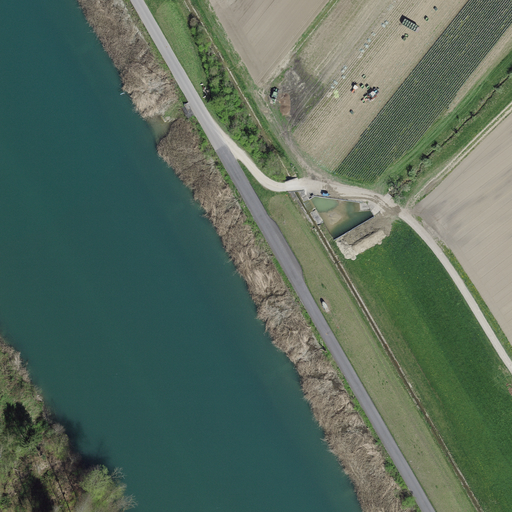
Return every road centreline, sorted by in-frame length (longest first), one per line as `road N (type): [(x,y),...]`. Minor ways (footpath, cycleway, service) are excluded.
road 1 (unclassified): [(429,511),(140,0)]
road 2 (track): [(218,139),(274,186),(330,186),(403,214),(459,281),(511,371)]
